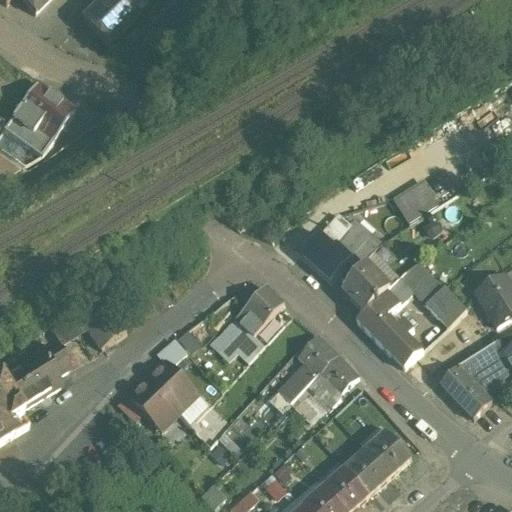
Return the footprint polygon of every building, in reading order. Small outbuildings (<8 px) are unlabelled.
[(0,0),(6,7),(11,0),(19,0),(35,16),(51,0),(0,0)] [(104,0),(100,4),(83,22),(109,47),(137,19),(118,0),(104,0)] [(61,105),(36,87),(17,114),(42,131),(49,122),(61,105)] [(61,105),(49,122),(61,131),(73,114),(61,105)] [(42,131),(17,114),(4,132),(29,150),(49,122),(42,131)] [(49,122),(29,150),(41,159),(61,131),(49,122)] [(394,204),(410,230),(440,211),(423,185),(394,204)] [(338,219),(322,239),(334,250),(351,230),(338,219)] [(351,230),(334,250),(350,264),(355,259),(369,243),(378,251),(382,249),(356,225),(351,230)] [(322,239),(321,238),(302,259),(331,285),(350,264),(334,250),(322,239)] [(369,243),(355,259),(365,268),(378,251),(369,243)] [(419,267),(405,278),(401,282),(412,294),(431,280),(419,267)] [(365,268),(343,296),(364,318),(365,318),(387,296),(389,294),(365,268)] [(511,289),(506,279),(476,299),(497,332),(511,322),(511,289)] [(431,280),(412,294),(426,309),(444,294),(431,280)] [(267,292),(236,322),(254,340),(255,340),(284,309),(267,292)] [(468,316),(445,293),(444,294),(426,309),(449,334),(468,316)] [(399,329),(390,321),(401,310),(387,296),(365,318),(364,318),(358,326),(405,374),(416,363),(423,357),(408,341),(414,335),(404,324),(399,329)] [(86,299),(44,325),(60,352),(86,334),(76,319),(79,318),(93,308),(86,299)] [(93,308),(79,318),(76,319),(86,334),(102,355),(127,337),(102,301),(93,308)] [(433,321),(412,342),(423,354),(445,333),(433,321)] [(236,322),(221,338),(238,355),(239,356),(254,340),(236,322)] [(186,333),(159,355),(171,370),(199,348),(186,333)] [(238,355),(221,338),(211,348),(228,364),(238,355)] [(511,339),(510,341),(509,339),(496,347),(511,371),(511,372),(511,339)] [(254,340),(239,356),(249,366),(265,349),(255,340),(254,340)] [(319,342),(299,363),(306,370),(317,382),(322,378),(338,361),(319,342)] [(496,347),(458,372),(483,399),(506,378),(511,378),(511,371),(496,347)] [(54,352),(0,385),(0,386),(19,417),(59,392),(54,384),(68,375),(54,352)] [(359,383),(338,361),(322,378),(342,399),(359,383)] [(169,368),(150,386),(179,416),(198,399),(169,368)] [(317,382),(306,370),(279,397),(291,409),(308,392),(317,382)] [(483,399),(458,372),(442,389),(474,423),(491,407),(483,399)] [(342,399),(322,378),(317,382),(308,392),(315,399),(314,400),(317,404),(328,416),(341,403),(342,399)] [(0,386),(0,449),(28,432),(19,417),(0,386)] [(179,416),(150,386),(131,404),(159,435),(179,416)] [(411,465),(389,441),(368,459),(390,483),(411,465)] [(390,483),(368,459),(348,478),(369,502),(390,483)] [(174,472),(168,467),(166,467),(157,476),(158,478),(164,483),(166,483),(174,474),(174,472)] [(357,511),(369,502),(348,478),(327,496),(341,511),(357,511)] [(249,494),(229,511),(247,511),(257,503),(249,494)] [(341,511),(327,496),(309,511),(341,511)]
